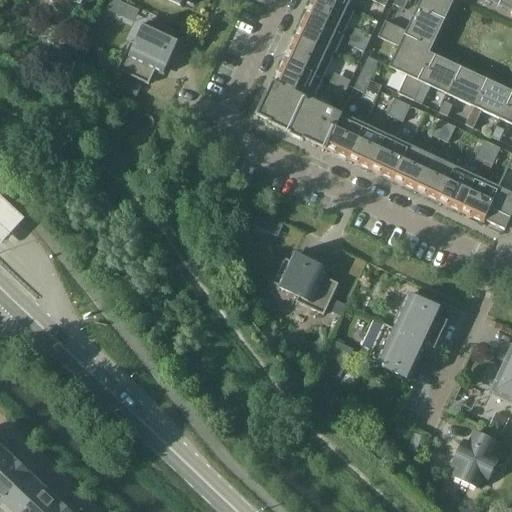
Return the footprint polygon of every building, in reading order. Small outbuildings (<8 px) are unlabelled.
[(116,0),(111,0),(106,11),(134,24),(140,10),(116,0)] [(347,8),(329,0),(314,0),(307,17),(343,34),(354,11),(347,8)] [(350,0),(329,0),(347,8),(350,0)] [(404,10),(408,2),(403,0),(395,0),(393,5),(404,10)] [(443,19),(451,0),(422,0),(419,7),(443,19)] [(511,0),(500,0),(498,5),(511,11),(511,0)] [(431,45),(443,19),(419,7),(407,33),(406,34),(431,45)] [(343,34),(307,17),(297,39),(333,56),(343,34)] [(117,70),(148,85),(155,70),(162,73),(174,47),(168,44),(173,31),(149,20),(137,45),(130,42),(117,70)] [(426,56),(426,55),(431,45),(406,34),(407,33),(386,22),(378,38),(399,48),(395,57),(411,65),(417,52),(426,56)] [(368,45),(371,37),(355,29),(352,38),(368,45)] [(364,53),(368,45),(352,38),(348,46),(364,53)] [(333,56),(297,39),(286,62),(322,79),(333,56)] [(421,84),(433,58),(426,55),(426,56),(417,52),(411,65),(395,57),(389,68),(407,77),(398,95),(413,102),(422,84),(421,84)] [(378,63),(368,58),(364,67),(374,72),(378,63)] [(447,96),(459,70),(433,58),(421,84),(422,84),(413,102),(421,106),(430,88),(447,96)] [(322,79),(286,62),(276,84),(312,101),(322,79)] [(370,81),(374,72),(364,67),(360,77),(370,81)] [(473,108),(485,83),(459,70),(447,96),(473,108)] [(347,90),(350,82),(334,74),(331,83),(347,90)] [(364,94),(370,81),(360,77),(354,90),(364,94)] [(126,81),(120,92),(135,99),(140,87),(126,81)] [(326,148),(341,115),(312,101),(276,84),(273,83),(267,95),(266,94),(256,116),(269,122),(268,124),(290,134),(290,136),(303,142),(303,140),(326,151),(327,148),(326,148)] [(343,98),(347,90),(331,83),(327,91),(343,98)] [(499,120),(511,95),(485,83),(473,108),(465,126),(473,130),(481,112),(499,120)] [(511,95),(499,120),(511,126),(511,95)] [(394,119),(401,103),(392,99),(385,115),(394,119)] [(403,123),(410,107),(401,103),(394,119),(403,123)] [(443,103),(438,114),(447,118),(452,107),(443,103)] [(349,158),(364,125),(341,115),(326,148),(327,148),(349,158)] [(439,141),(447,125),(439,121),(431,137),(439,141)] [(371,169),(387,136),(364,125),(349,158),(371,169)] [(448,144),(455,128),(447,125),(439,141),(448,144)] [(496,127),(491,138),(499,142),(504,131),(496,127)] [(394,179),(412,140),(390,129),(387,136),(371,169),(394,179)] [(417,190),(432,157),(435,151),(412,140),(394,179),(417,190)] [(485,162),(492,146),(485,142),(477,158),(485,162)] [(492,165),(500,149),(492,146),(485,162),(492,165)] [(439,200),(454,168),(432,157),(417,190),(439,200)] [(511,214),(511,158),(498,188),(499,188),(484,221),(504,231),(511,214)] [(485,162),(481,170),(489,174),(492,165),(485,162)] [(461,211),(477,178),(454,168),(439,200),(461,211)] [(499,188),(498,188),(477,178),(461,211),(484,221),(499,188)] [(0,245),(24,219),(0,197),(0,245)] [(257,215),(252,226),(260,230),(265,218),(257,215)] [(323,278),(326,271),(300,259),(297,265),(285,259),(273,284),(299,296),(296,303),(324,316),(338,284),(323,278)] [(384,325),(384,326),(435,350),(448,322),(432,315),(435,308),(409,296),(394,330),(384,325)] [(335,301),(329,313),(341,318),(346,306),(335,301)] [(425,346),(434,350),(435,350),(384,326),(368,360),(399,375),(402,368),(412,373),(425,346)] [(334,343),(319,375),(338,383),(353,351),(334,343)] [(511,348),(490,395),(511,404),(511,348)] [(496,413),(489,429),(502,435),(509,419),(496,413)] [(464,442),(452,466),(458,468),(454,478),(478,489),(482,479),(488,482),(499,458),(493,455),(498,444),(475,433),(469,444),(464,442)] [(413,434),(407,451),(416,454),(422,438),(413,434)] [(0,474),(14,461),(0,447),(0,474)] [(4,502),(29,475),(14,461),(0,474),(0,498),(3,502),(4,502)] [(0,511),(22,511),(44,490),(29,475),(4,502),(3,502),(0,504),(0,511)] [(50,511),(59,504),(44,490),(22,511),(50,511)]
